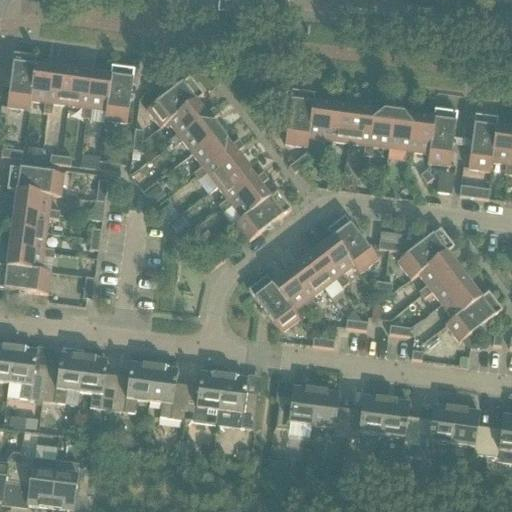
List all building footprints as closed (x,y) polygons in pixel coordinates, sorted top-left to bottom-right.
[(13,57),(6,111),(29,114),(30,105),(35,70),(36,60),(13,57)] [(53,72),(35,70),(30,105),(44,107),(43,117),(47,117),(53,72)] [(110,80),(105,115),(104,124),(127,127),(134,73),(111,70),(110,80)] [(72,75),(53,72),(47,117),(51,118),(53,108),(68,110),(72,75)] [(92,77),(72,75),(68,110),(83,112),(81,122),(86,123),(92,77)] [(110,80),(92,77),(86,123),(90,123),(91,113),(105,115),(110,80)] [(146,114),(156,127),(160,132),(167,126),(196,104),(203,99),(189,81),(146,114)] [(308,142),(313,107),(314,97),(291,95),(284,148),(307,151),(308,142)] [(313,107),(308,142),(324,144),(322,154),(327,155),(334,99),(329,99),(328,109),(313,107)] [(334,99),(327,155),(331,156),(332,145),(348,147),(353,112),(337,110),(338,100),(334,99)] [(196,104),(167,126),(176,138),(168,144),(171,148),(216,114),(213,110),(205,117),(196,104)] [(363,160),(367,160),(374,105),(370,104),(368,114),(353,112),(348,147),(364,149),(363,160)] [(367,160),(371,161),(373,151),(388,153),(393,118),(377,115),(379,105),(374,105),(367,160)] [(388,153),(401,154),(404,155),(403,165),(407,166),(414,110),(410,109),(409,120),(393,118),(388,153)] [(407,166),(412,166),(413,156),(428,158),(433,123),(418,121),(419,111),(414,110),(407,166)] [(220,136),(212,126),(210,124),(219,117),(216,114),(171,148),(174,151),(182,145),(192,158),(220,136)] [(433,123),(428,158),(427,167),(449,170),(457,117),(434,114),(433,123)] [(490,176),(491,166),(496,131),(497,122),(474,119),(467,173),(490,176)] [(511,133),(496,131),(491,166),(505,168),(504,179),(508,179),(511,148),(511,133)] [(142,145),(144,134),(135,133),(133,144),(142,145)] [(220,136),(192,158),(201,170),(193,177),(196,180),(241,146),(238,143),(230,149),(220,136)] [(141,155),(142,145),(133,144),(132,154),(141,155)] [(241,146),(196,180),(199,184),(207,177),(217,190),(245,169),(235,156),(243,150),(241,146)] [(11,162),(12,154),(2,152),(0,161),(11,162)] [(23,155),(12,154),(11,162),(22,164),(23,155)] [(311,164),(305,157),(297,164),(302,171),(311,164)] [(60,169),(61,160),(50,159),(49,167),(60,169)] [(70,170),(71,161),(61,160),(60,169),(70,170)] [(302,171),(297,164),(288,170),(294,177),(302,171)] [(108,175),(109,166),(99,165),(97,174),(108,175)] [(120,168),(109,166),(108,175),(119,177),(120,168)] [(265,179),(263,175),(254,181),(245,169),(217,190),(226,203),(218,209),(221,213),(265,179)] [(10,171),(7,188),(7,194),(16,195),(51,200),(60,201),(64,178),(10,171)] [(426,188),(433,182),(427,173),(420,179),(426,188)] [(450,198),(453,177),(438,175),(436,196),(450,198)] [(221,213),(224,216),(232,210),(241,222),(269,201),(260,188),(268,182),(265,179),(221,213)] [(106,196),(107,185),(98,184),(97,194),(106,196)] [(468,201),(470,191),(460,189),(459,200),(468,201)] [(478,203),(480,192),(470,191),(468,201),(478,203)] [(490,193),(480,192),(478,203),(488,204),(490,193)] [(104,206),(106,196),(97,194),(95,205),(104,206)] [(13,213),(59,219),(60,215),(49,214),(51,200),(16,195),(13,213)] [(269,201),(241,222),(234,228),(247,246),(290,213),(277,195),(269,201)] [(102,225),(104,206),(95,205),(93,223),(102,225)] [(59,219),(13,213),(11,233),(46,237),(48,222),(58,224),(59,219)] [(344,220),(326,234),(332,242),(353,270),(359,277),(377,263),(344,220)] [(195,231),(179,244),(192,260),(208,248),(195,231)] [(46,237),(11,233),(8,252),(54,258),(54,254),(44,252),(46,237)] [(101,234),(92,233),(90,243),(99,244),(101,234)] [(446,257),(454,251),(440,233),(397,266),(410,284),(418,278),(446,257)] [(401,239),(380,236),(379,244),(390,246),(400,247),(401,239)] [(332,242),(317,253),(345,289),(349,287),(342,278),(353,270),(332,242)] [(98,255),(99,244),(90,243),(89,254),(98,255)] [(388,254),(390,246),(379,244),(378,253),(388,254)] [(399,256),(400,248),(400,247),(390,246),(388,254),(399,256)] [(54,258),(8,252),(6,270),(41,275),(43,261),(53,262),(54,258)] [(317,253),(302,265),(323,293),(335,284),(342,292),(345,289),(317,253)] [(208,276),(225,263),(220,256),(203,269),(208,276)] [(446,257),(418,278),(427,290),(418,296),(421,300),(455,274),(458,272),(453,265),(446,257)] [(302,265),(286,277),(314,313),(318,311),(311,302),(323,293),(302,265)] [(0,292),(47,299),(50,281),(50,276),(41,275),(6,270),(0,269),(0,292)] [(455,274),(421,300),(424,303),(432,297),(441,308),(469,287),(462,278),(458,272),(455,274)] [(286,277),(272,288),(293,316),(304,307),(311,316),(314,313),(286,277)] [(272,288),(266,280),(248,294),(281,337),(299,323),(293,316),(272,288)] [(93,293),(94,282),(85,281),(84,292),(93,293)] [(383,297),(384,286),(375,285),(374,296),(383,297)] [(393,287),(384,286),(383,297),(392,298),(393,287)] [(469,287),(441,308),(452,323),(480,302),(476,296),(469,287)] [(91,303),(93,293),(84,292),(82,302),(91,303)] [(458,347),(502,314),(488,296),(480,302),(452,323),(445,329),(458,347)] [(356,334),(357,325),(346,324),(345,332),(356,334)] [(367,326),(357,325),(356,334),(366,335),(367,326)] [(399,340),(400,331),(389,329),(388,338),(399,340)] [(411,332),(400,331),(399,340),(409,341),(411,332)] [(501,350),(502,340),(494,338),(492,349),(501,350)] [(322,352),(323,343),(313,341),(312,350),(322,352)] [(333,353),(334,344),(323,343),(322,352),(333,353)] [(0,386),(9,387),(14,350),(3,348),(2,350),(0,350),(0,386)] [(36,355),(24,353),(24,351),(14,350),(9,387),(21,389),(19,403),(42,406),(46,375),(34,374),(36,355)] [(423,356),(412,354),(411,363),(421,365),(423,356)] [(79,396),(84,359),(73,357),(72,360),(60,358),(58,377),(46,375),(42,406),(64,409),(66,395),(79,396)] [(106,364),(94,363),(94,360),(84,359),(79,396),(91,398),(89,412),(112,415),(116,385),(104,383),(106,364)] [(149,406),(154,368),(143,367),(143,369),(130,367),(128,386),(116,385),(112,415),(134,418),(136,404),(149,406)] [(177,374),(164,372),(164,370),(154,368),(149,406),(161,407),(159,421),(182,424),(186,394),(174,393),(177,374)] [(219,415),(224,377),(213,376),(213,378),(200,377),(198,396),(186,394),(182,424),(217,429),(219,415)] [(224,377),(219,415),(231,417),(229,431),(252,434),(256,404),(244,402),(247,383),(234,381),(234,379),(224,377)] [(311,430),(316,394),(293,391),(290,410),(278,409),(275,432),(288,434),(289,427),(311,430)] [(339,397),(316,394),(311,430),(333,433),(332,439),(345,441),(348,418),(336,416),(339,397)] [(381,439),(386,404),(363,401),(360,420),(348,418),(345,441),(358,443),(359,436),(381,439)] [(414,461),(418,427),(406,426),(409,407),(386,404),(381,439),(403,442),(401,460),(413,462),(413,461),(414,461)] [(451,448),(456,413),(433,410),(430,429),(418,427),(414,461),(427,463),(429,445),(451,448)] [(479,416),(456,413),(451,448),(473,451),(472,458),(485,460),(488,437),(476,435),(479,416)] [(12,417),(10,428),(37,434),(39,422),(12,417)] [(511,467),(511,420),(503,419),(500,438),(488,437),(485,460),(498,462),(498,466),(511,467)] [(47,511),(49,511),(54,477),(55,465),(33,462),(33,467),(20,466),(17,489),(28,490),(26,509),(47,511)] [(5,487),(17,489),(20,466),(7,464),(6,471),(0,470),(0,505),(2,506),(5,487)] [(55,465),(54,477),(49,511),(72,511),(75,496),(87,498),(90,475),(78,473),(78,468),(55,465)]
